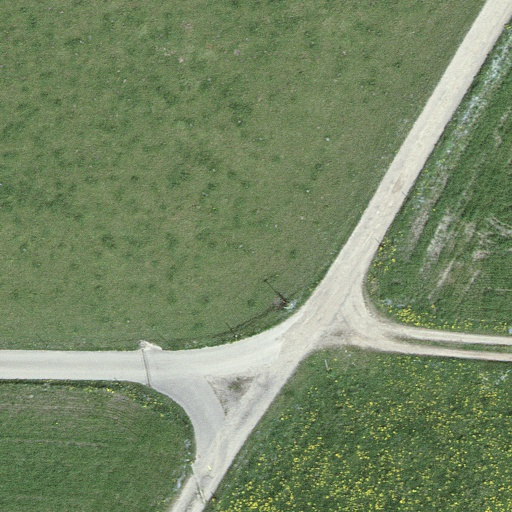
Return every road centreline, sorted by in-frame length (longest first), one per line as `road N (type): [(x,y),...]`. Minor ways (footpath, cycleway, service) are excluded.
road 1 (track): [(507,0),(382,220),(300,331)]
road 2 (track): [(183,511),(300,331)]
road 3 (track): [(300,331),(511,346)]
road 4 (unclassified): [(300,331),(244,354),(148,366)]
road 5 (unclassified): [(148,366),(0,364)]
road 6 (unclassified): [(215,458),(203,410),(148,366)]
